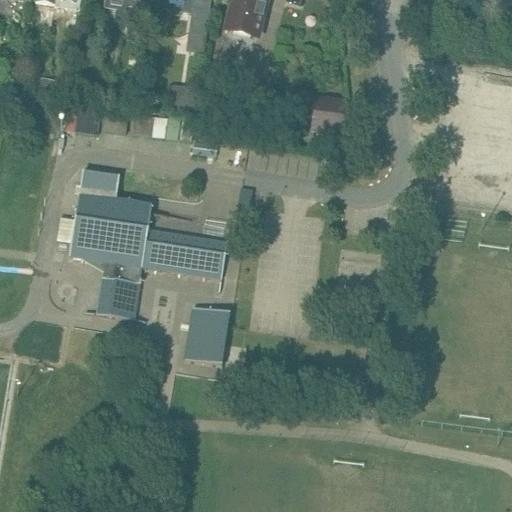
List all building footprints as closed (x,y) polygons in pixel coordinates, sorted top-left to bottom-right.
[(83,1),(83,0),(35,0),(35,4),(54,6),(57,10),(77,12),(80,10),(81,0),(83,1)] [(121,0),(128,1),(124,27),(146,30),(150,0),(121,0)] [(209,14),(211,0),(152,0),(156,5),(172,8),(172,12),(188,14),(189,10),(209,14)] [(234,0),(227,32),(257,39),(266,3),(268,4),(268,0),(234,0)] [(36,92),(35,94),(61,98),(61,96),(63,84),(38,79),(36,92)] [(67,97),(86,101),(88,89),(69,86),(67,97)] [(173,88),(172,110),(195,111),(196,89),(173,88)] [(113,90),(111,104),(133,106),(135,92),(113,90)] [(346,102),(315,98),(311,134),(341,138),(346,102)] [(103,104),(83,101),(80,101),(76,130),(78,130),(99,133),(103,104)] [(106,111),(104,131),(126,134),(128,114),(106,111)] [(165,139),(168,118),(133,114),(131,135),(165,139)] [(168,118),(165,139),(177,140),(180,118),(168,117),(168,118)] [(183,119),(180,143),(191,144),(195,121),(183,119)] [(217,149),(194,145),(192,156),(215,159),(217,149)] [(82,174),(77,208),(69,259),(87,262),(97,245),(108,247),(106,259),(105,264),(103,280),(102,280),(97,317),(134,323),(140,286),(141,286),(142,283),(140,283),(142,270),(221,282),(227,245),(148,233),(152,209),(116,203),(119,180),(82,174)] [(250,200),(251,194),(252,193),(241,192),(241,193),(244,193),(243,199),(250,200)] [(237,213),(247,215),(248,215),(249,208),(242,207),(241,213),(238,212),(237,213)] [(183,362),(222,368),(229,317),(191,312),(183,362)]
